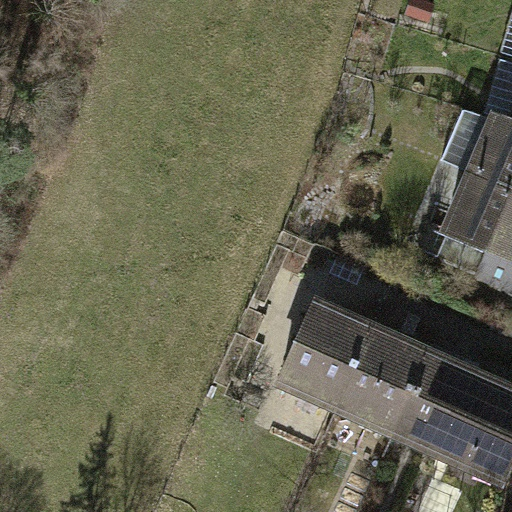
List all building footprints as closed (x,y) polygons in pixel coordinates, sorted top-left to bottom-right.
[(511,122),(493,115),(471,172),(511,189),(511,122)] [(508,291),(511,282),(511,189),(471,172),(442,235),(489,250),(474,278),(508,291)] [(276,378),(335,405),(370,328),(311,302),(276,378)] [(428,354),(370,328),(335,405),(393,431),(428,354)] [(511,392),(428,354),(393,431),(449,456),(455,443),(479,454),(483,445),(509,457),(511,451),(511,392)]
